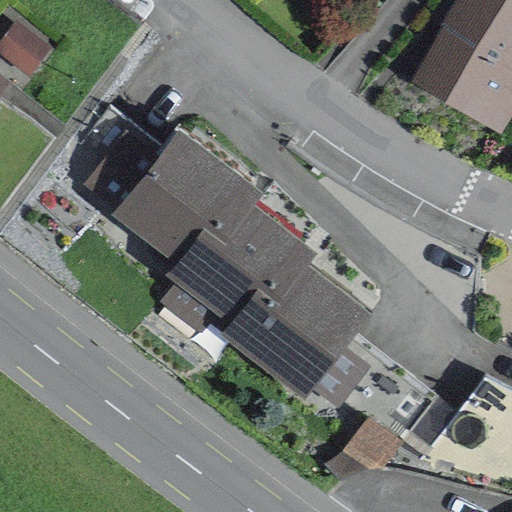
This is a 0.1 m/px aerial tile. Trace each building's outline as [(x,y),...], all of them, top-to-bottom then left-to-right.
[(511,98),(511,2),(508,0),(466,0),(473,6),(434,72),(503,113),(511,98)] [(17,16),(0,39),(0,50),(28,72),(51,42),(17,16)] [(0,82),(12,67),(0,57),(0,82)] [(85,180),(114,202),(111,206),(177,255),(207,214),(225,227),(252,191),(262,177),(179,115),(157,144),(128,123),(85,180)] [(316,240),(252,191),(225,227),(207,214),(177,255),(167,268),(228,313),(259,272),(281,287),(307,252),(316,240)] [(335,400),(367,357),(342,339),(371,300),(307,252),(281,287),(259,272),(228,313),(218,326),(303,390),(310,381),(335,400)] [(511,383),(486,370),(420,457),(511,490),(511,383)] [(341,446),(323,461),(341,478),(368,468),(384,464),(402,437),(369,415),(341,446)]
